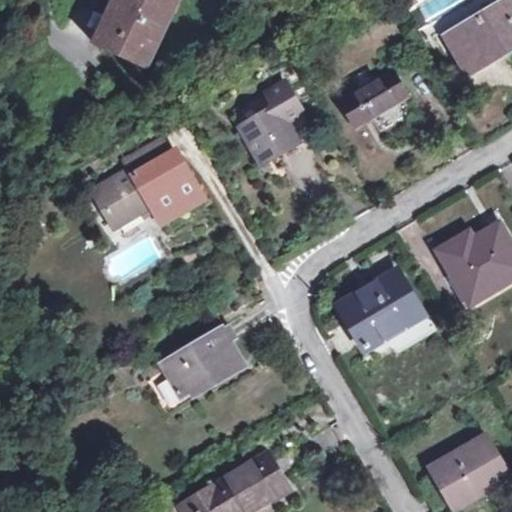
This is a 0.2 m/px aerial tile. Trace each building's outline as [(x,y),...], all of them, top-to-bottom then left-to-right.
[(112,0),(93,42),(145,68),(177,0),(112,0)] [(511,13),(505,2),(451,34),(472,70),(511,45),(511,13)] [(408,95),(393,70),(341,100),(355,125),(408,95)] [(277,106),(241,127),(263,163),(315,133),(285,82),(268,91),(277,106)] [(124,160),(128,168),(92,190),(114,227),(150,206),(161,224),(205,199),(178,154),(172,157),(162,139),(124,160)] [(457,238),(438,250),(462,292),(480,282),(486,293),(511,277),(511,246),(498,224),(461,246),(457,238)] [(396,272),(339,306),(365,350),(422,315),(396,272)] [(480,282),(462,292),(469,304),(486,293),(480,282)] [(242,360),(222,327),(160,365),(179,397),(188,392),(242,360)] [(246,368),(242,360),(188,392),(192,400),(246,368)] [(484,434),(428,467),(449,503),(472,489),(475,495),(481,492),(477,486),(505,469),(484,434)] [(274,461),(268,451),(189,499),(197,511),(245,511),(270,497),(272,500),(291,489),(283,476),(293,469),(296,474),(303,470),(300,465),(303,463),(294,449),(274,461)] [(475,495),(472,489),(449,503),(452,508),(475,495)] [(197,511),(189,499),(180,504),(184,511),(197,511)]
